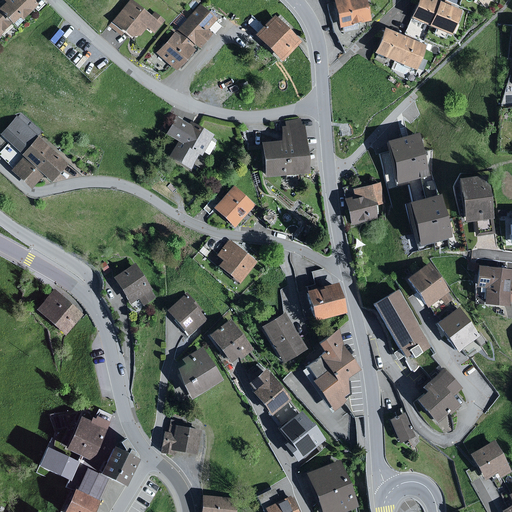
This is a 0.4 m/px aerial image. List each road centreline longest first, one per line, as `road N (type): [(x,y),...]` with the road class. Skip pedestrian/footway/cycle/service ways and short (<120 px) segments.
road 1 (residential): [(0,160),(31,187),(125,185),(221,232),(273,239),(330,265),(344,262)]
road 2 (residential): [(323,103),(256,118),(183,99),(116,58),(57,0)]
road 3 (residential): [(389,491),(344,262)]
road 4 (secondary): [(87,297),(108,342),(125,416),(151,457)]
road 5 (residential): [(344,262),(323,103)]
road 6 (residential): [(238,367),(305,511)]
road 7 (residential): [(87,297),(89,276),(0,217)]
